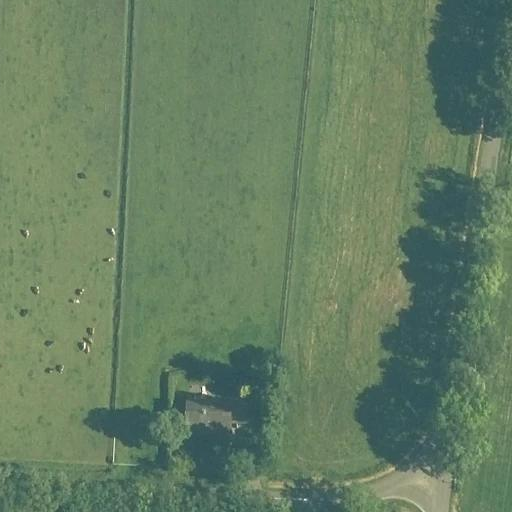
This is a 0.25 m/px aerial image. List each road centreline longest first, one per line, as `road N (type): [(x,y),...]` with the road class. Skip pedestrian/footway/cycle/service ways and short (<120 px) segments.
road 1 (unclassified): [(445,439),(511,1)]
road 2 (unclassified): [(0,492),(304,504),(385,489)]
